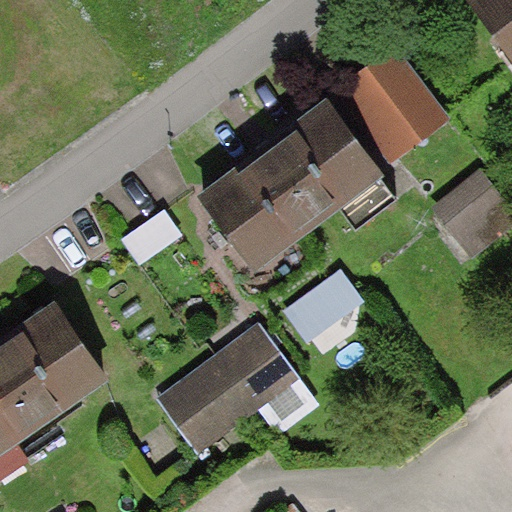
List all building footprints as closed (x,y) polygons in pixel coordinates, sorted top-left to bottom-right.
[(511,0),(477,0),(511,44),(511,0)] [(395,35),(338,75),(384,140),(441,100),(395,35)] [(321,86),(195,186),(248,253),(374,153),(321,86)] [(501,199),(470,163),(422,204),(452,240),(501,199)] [(350,272),(293,313),(315,342),(372,301),(350,272)] [(51,289),(0,322),(0,431),(101,364),(51,289)] [(292,362),(254,312),(153,389),(189,437),(252,390),(270,413),(294,394),(278,373),(292,362)]
